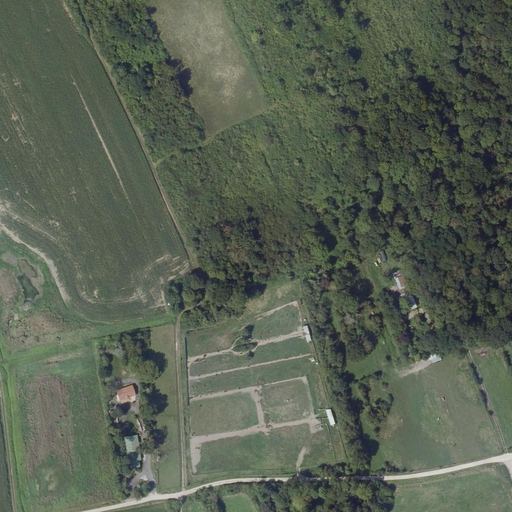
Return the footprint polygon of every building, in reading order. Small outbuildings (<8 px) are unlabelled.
[(402,274),(393,278),(397,289),(406,286),(402,274)] [(409,291),(399,295),(406,311),(416,307),(409,291)] [(430,359),(431,363),(441,360),(437,351),(424,356),(426,361),(430,359)] [(132,386),(116,391),(119,400),(135,395),(132,386)] [(138,457),(137,438),(126,439),(128,458),(138,457)]
